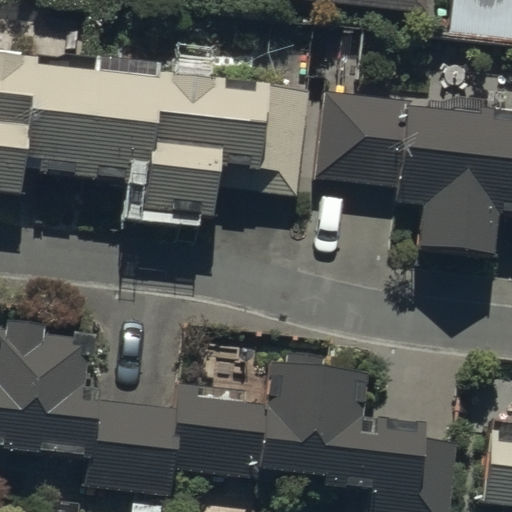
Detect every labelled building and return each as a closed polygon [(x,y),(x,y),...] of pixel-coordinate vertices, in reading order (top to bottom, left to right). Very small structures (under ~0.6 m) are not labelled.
[(328,0),(422,11),(423,0),(328,0)] [(511,0),(446,0),(443,38),(511,43),(511,0)] [(303,79),(0,48),(0,188),(12,190),(16,157),(134,169),(131,201),(208,209),(210,184),(291,192),(303,79)] [(511,108),(315,88),(306,176),(380,183),(379,195),(417,199),(412,243),(487,251),(491,211),(511,212),(511,108)] [(166,471),(243,477),(244,465),(313,471),(312,483),(358,487),(355,511),(450,511),(456,437),(360,429),(365,365),(261,356),(255,405),(171,395),(170,405),(91,398),(92,383),(73,382),(78,326),(62,324),(61,334),(34,331),(35,317),(0,313),(0,441),(79,448),(76,485),(164,492),(166,471)] [(486,425),(477,425),(472,499),(511,502),(511,417),(486,415),(486,425)]
